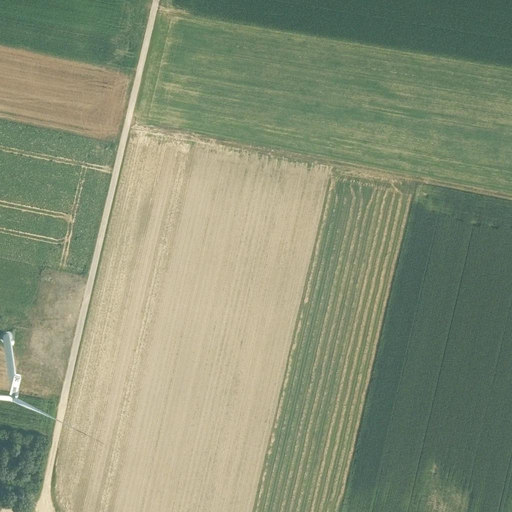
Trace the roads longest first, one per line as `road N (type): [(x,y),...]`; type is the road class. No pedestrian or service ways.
road 1 (track): [(156,0),(36,511)]
road 2 (track): [(127,124),(511,196)]
